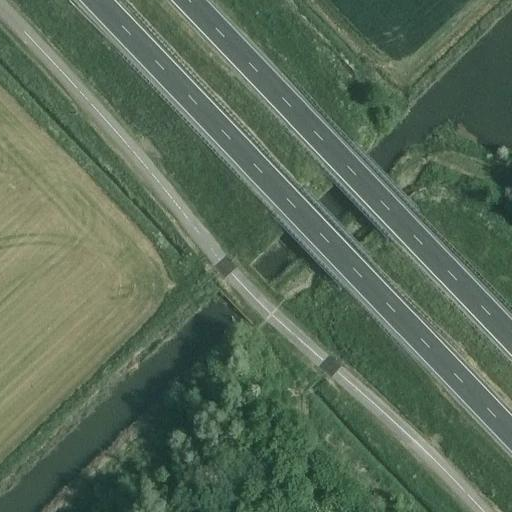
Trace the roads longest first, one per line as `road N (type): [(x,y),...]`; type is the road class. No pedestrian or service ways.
road 1 (unclassified): [(474,511),(287,330),(0,14)]
road 2 (trunk): [(93,0),(511,432)]
road 3 (trunk): [(511,341),(184,0)]
